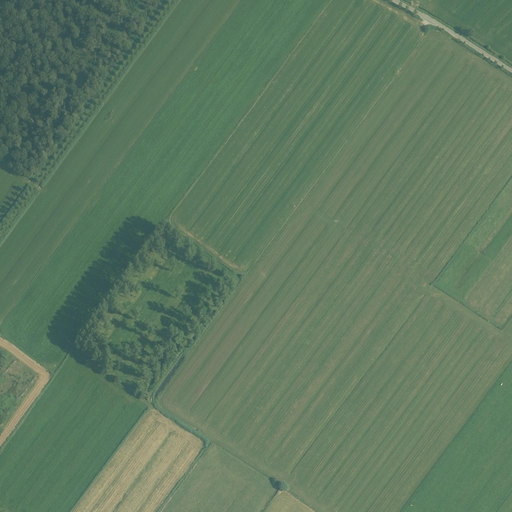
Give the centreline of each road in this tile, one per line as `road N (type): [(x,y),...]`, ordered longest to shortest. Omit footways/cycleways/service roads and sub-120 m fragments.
road 1 (track): [(0,233),(172,0)]
road 2 (unclassified): [(511,71),(394,0)]
